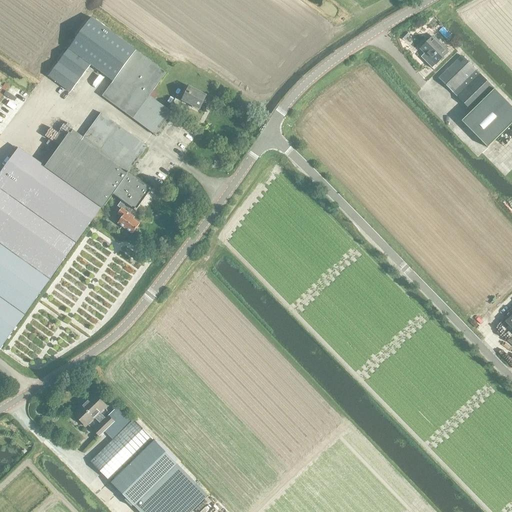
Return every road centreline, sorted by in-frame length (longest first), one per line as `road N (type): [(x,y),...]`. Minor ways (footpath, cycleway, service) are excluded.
road 1 (tertiary): [(0,410),(130,320),(267,134)]
road 2 (tertiary): [(511,379),(267,134)]
road 3 (unclassified): [(267,134),(328,64),(429,0)]
road 4 (unknown): [(17,399),(134,511)]
road 5 (unknown): [(123,107),(229,188)]
